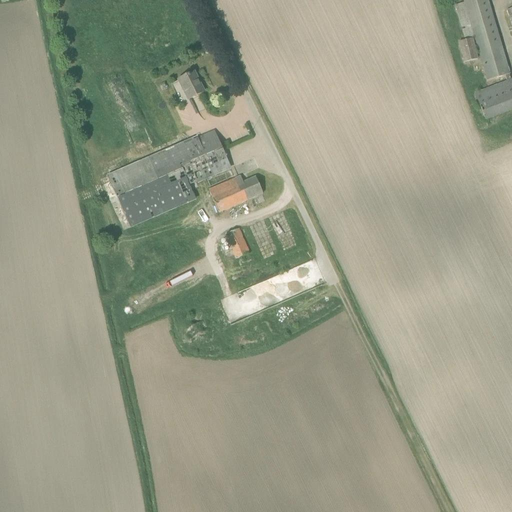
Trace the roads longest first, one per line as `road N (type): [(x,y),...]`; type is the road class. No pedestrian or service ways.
road 1 (unclassified): [(329,268),(195,0)]
road 2 (track): [(448,511),(329,268)]
